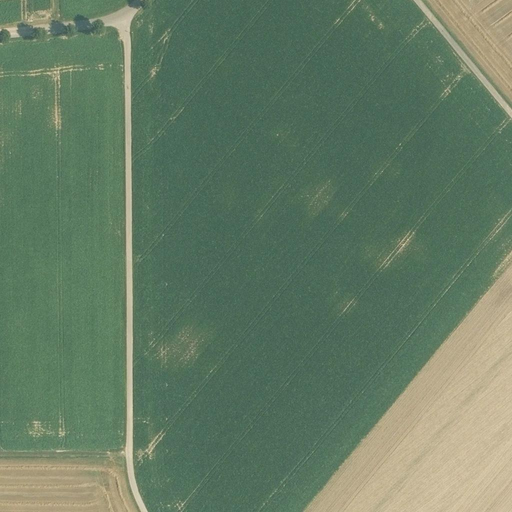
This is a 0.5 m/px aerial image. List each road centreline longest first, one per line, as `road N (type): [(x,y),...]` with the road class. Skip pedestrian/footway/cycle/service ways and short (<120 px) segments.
road 1 (track): [(121,16),(130,479),(145,511)]
road 2 (track): [(511,115),(415,0)]
road 3 (unclassified): [(141,0),(109,22),(0,35)]
road 4 (track): [(130,453),(0,454)]
